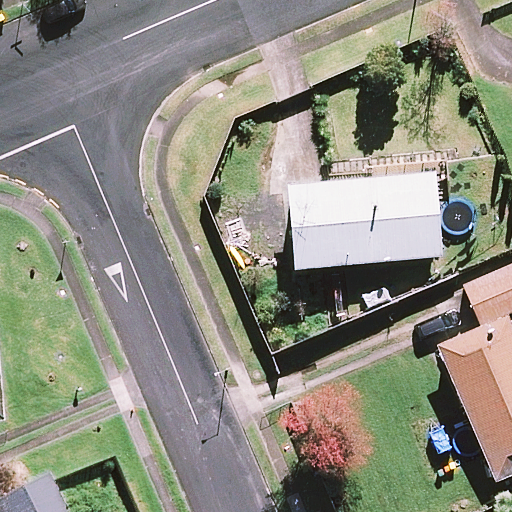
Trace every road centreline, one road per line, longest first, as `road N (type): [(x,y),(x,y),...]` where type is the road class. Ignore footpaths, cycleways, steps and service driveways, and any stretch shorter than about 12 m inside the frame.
road 1 (residential): [(51,74),(238,511)]
road 2 (residential): [(226,0),(51,74)]
